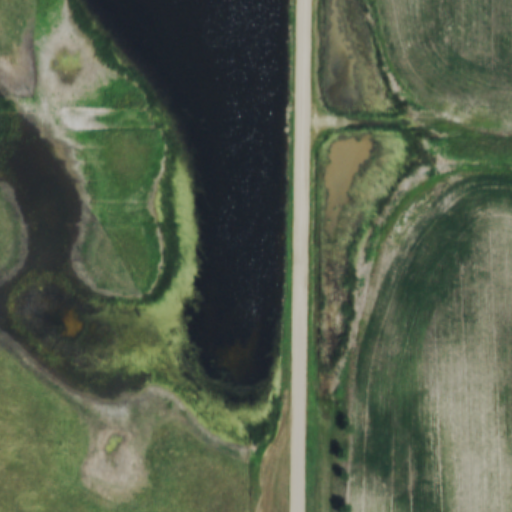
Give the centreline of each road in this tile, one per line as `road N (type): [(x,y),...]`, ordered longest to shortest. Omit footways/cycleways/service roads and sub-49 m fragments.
road 1 (residential): [(299,511),(305,0)]
road 2 (track): [(304,120),(511,118)]
